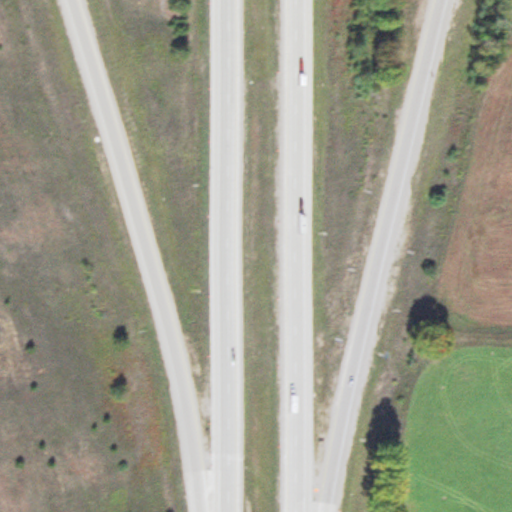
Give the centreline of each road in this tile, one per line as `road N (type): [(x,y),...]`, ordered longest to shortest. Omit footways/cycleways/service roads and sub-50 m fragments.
road 1 (motorway): [(67,0),(167,319),(202,511)]
road 2 (motorway): [(325,511),(435,0)]
road 3 (motorway): [(232,0),(231,511)]
road 4 (motorway): [(296,511),(296,0)]
